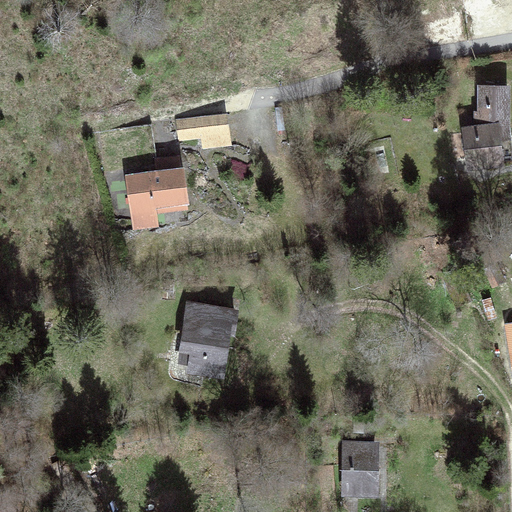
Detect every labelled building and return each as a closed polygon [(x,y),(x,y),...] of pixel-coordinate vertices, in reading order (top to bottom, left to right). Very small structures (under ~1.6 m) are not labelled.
[(481,110),(475,110),(475,127),(465,129),(470,164),(511,158),(507,122),(506,123),(507,85),(481,85),(481,110)] [(222,114),(180,120),(182,137),(224,131),(222,114)] [(135,212),(187,205),(180,162),(157,166),(158,173),(130,177),(135,212)] [(474,247),(486,264),(484,266),(492,284),(504,279),(495,258),(499,256),(487,239),(474,247)] [(460,272),(448,276),(459,302),(471,298),(460,272)] [(189,303),(183,346),(194,348),(191,363),(205,365),(204,370),(217,372),(224,328),(231,329),(234,310),(189,303)] [(358,492),(373,493),(374,446),(346,446),(346,488),(358,488),(358,492)] [(97,511),(65,457),(52,464),(79,511),(97,511)]
